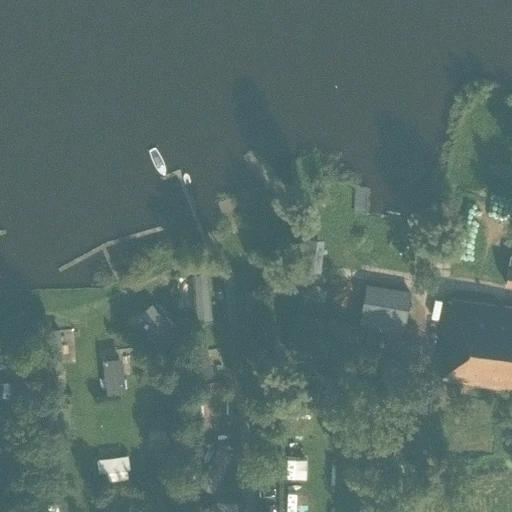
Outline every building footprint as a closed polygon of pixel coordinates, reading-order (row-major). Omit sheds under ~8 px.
[(300,228),(299,262),(322,262),(323,228),(300,228)] [(194,267),(195,313),(212,313),(210,267),(194,267)] [(367,284),(361,326),(405,332),(410,294),(392,292),(393,288),(367,284)] [(141,307),(166,334),(176,325),(152,297),(141,307)] [(507,386),(511,386),(511,308),(451,299),(448,319),(446,319),(437,379),(507,389),(507,386)] [(378,378),(392,380),(396,357),(381,354),(381,355),(373,354),(377,329),(298,316),(291,356),(371,369),(373,369),(372,377),(378,377),(378,378)] [(73,356),(69,335),(61,336),(59,323),(51,325),(56,359),(73,356)] [(98,374),(108,376),(112,354),(103,352),(98,374)] [(296,439),(296,421),(286,421),(287,439),(296,439)] [(167,440),(167,425),(150,424),(149,440),(167,440)] [(197,449),(214,492),(226,488),(210,444),(197,449)] [(111,453),(112,464),(129,463),(128,452),(111,453)] [(99,477),(112,477),(111,454),(98,454),(99,477)] [(75,481),(76,458),(59,457),(58,480),(75,481)] [(115,485),(114,500),(136,502),(138,488),(115,485)] [(50,502),(52,511),(69,511),(66,498),(50,502)] [(286,511),(296,511),(297,498),(287,498),(286,511)]
